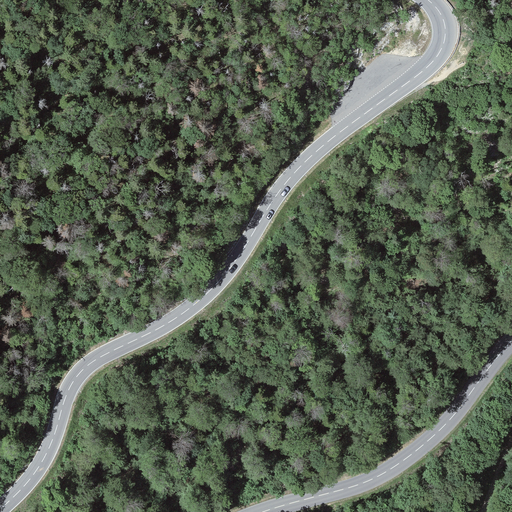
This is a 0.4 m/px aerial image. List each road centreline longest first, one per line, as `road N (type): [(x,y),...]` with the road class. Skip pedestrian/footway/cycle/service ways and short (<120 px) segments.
road 1 (secondary): [(0,510),(37,470),(65,397),(86,367),(193,306),(227,272),(297,171),(437,55),(446,26),(427,0)]
road 2 (secondary): [(511,341),(440,429),(381,475),(262,511)]
